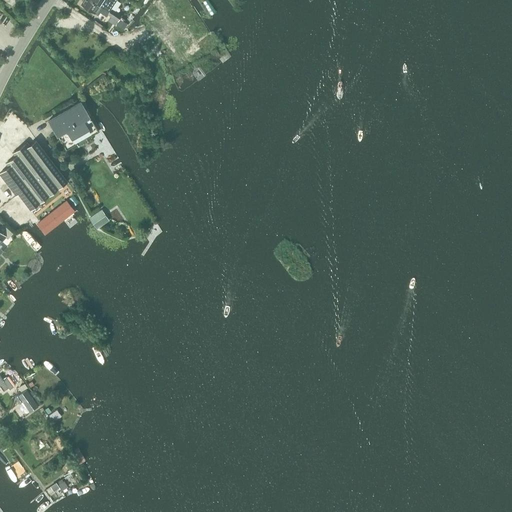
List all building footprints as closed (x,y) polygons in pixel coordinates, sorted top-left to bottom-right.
[(91,0),(84,0),(82,4),(98,15),(100,12),(107,16),(108,15),(109,12),(91,0)] [(91,0),(109,12),(112,8),(117,0),(91,0)] [(109,12),(108,15),(113,18),(118,22),(120,19),(122,15),(117,12),(112,8),(109,12)] [(165,37),(170,43),(168,45),(176,55),(187,46),(183,42),(195,34),(190,28),(195,24),(186,12),(170,25),(166,20),(163,22),(162,22),(163,24),(159,26),(165,33),(165,34),(166,36),(165,37)] [(118,22),(116,24),(124,30),(128,24),(120,19),(118,22)] [(49,120),(55,131),(66,150),(77,144),(79,147),(83,144),(88,141),(87,139),(98,132),(81,102),(49,120)] [(68,182),(36,141),(30,146),(27,142),(13,154),(15,157),(6,164),(9,167),(0,173),(0,174),(16,196),(19,194),(31,210),(50,195),(57,190),(68,182)] [(77,212),(67,199),(35,224),(45,237),(64,222),(70,229),(78,223),(72,216),(77,212)] [(102,209),(90,218),(97,229),(109,220),(102,209)] [(0,223),(0,242),(5,237),(8,240),(13,234),(1,223),(0,223)] [(3,379),(0,374),(0,384),(4,390),(8,386),(10,389),(14,385),(7,376),(3,379)] [(26,390),(15,398),(19,403),(22,401),(30,412),(38,407),(36,405),(40,402),(32,391),(29,393),(26,390)] [(42,442),(40,439),(34,443),(41,455),(51,448),(46,440),(42,442)] [(86,461),(79,447),(71,451),(78,466),(86,461)] [(58,485),(59,488),(62,491),(68,487),(64,481),(58,485)] [(54,492),(59,488),(58,485),(56,483),(51,487),(54,492)]
